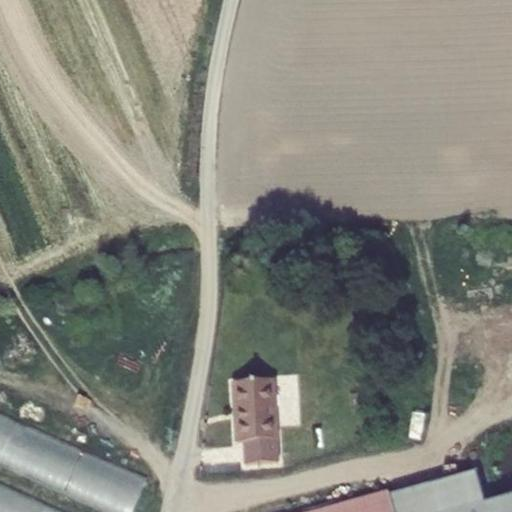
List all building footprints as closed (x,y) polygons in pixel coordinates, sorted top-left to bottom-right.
[(246,381),(249,442),(256,442),(257,463),(290,462),(286,379),(246,381)] [(132,511),(145,481),(0,419),(0,468),(96,511),(132,511)] [(481,469),(401,491),(406,511),(511,511),(511,495),(490,501),(481,469)] [(58,511),(0,486),(0,511),(58,511)] [(406,511),(401,491),(325,511),(406,511)]
